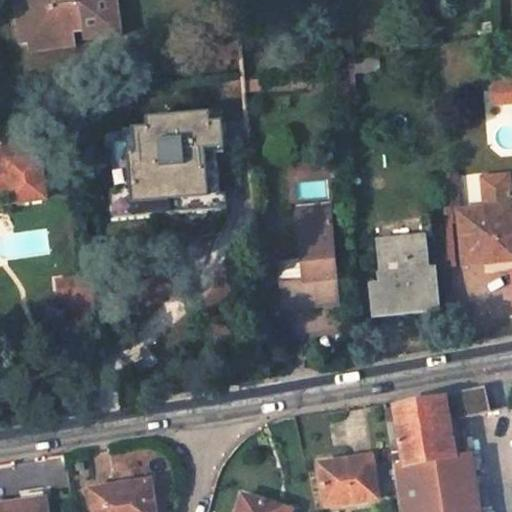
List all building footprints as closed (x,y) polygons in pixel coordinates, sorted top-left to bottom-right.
[(120,40),(114,0),(11,0),(15,22),(25,21),(30,50),(72,43),(72,38),(80,37),(82,46),(120,40)] [(15,22),(20,52),(30,50),(25,21),(15,22)] [(30,50),(31,59),(74,52),(72,43),(30,50)] [(511,82),(492,84),(493,104),(511,102),(511,82)] [(207,110),(207,114),(208,124),(220,123),(219,109),(207,110)] [(207,114),(145,118),(146,128),(131,129),(131,130),(122,131),(123,142),(112,143),(115,191),(116,204),(132,203),(132,207),(156,206),(156,200),(183,198),(184,203),(208,201),(204,149),(222,148),(220,123),(208,124),(207,114)] [(36,142),(5,146),(6,158),(7,166),(38,162),(36,142)] [(224,164),(222,148),(204,149),(208,201),(184,203),(183,198),(156,200),(156,206),(132,207),(132,203),(116,204),(115,191),(111,192),(113,217),(225,208),(224,194),(219,195),(217,164),(224,164)] [(6,158),(0,158),(0,194),(10,193),(11,200),(11,207),(44,202),(38,162),(7,166),(6,158)] [(511,260),(511,213),(509,175),(482,178),(483,209),(458,212),(464,266),(511,260)] [(337,307),(328,205),(296,209),(302,282),(281,284),(283,312),(337,307)] [(374,310),(437,305),(434,269),(429,270),(425,238),(376,242),(381,284),(372,285),(374,310)] [(91,276),(78,277),(80,294),(92,292),(91,276)] [(78,277),(54,280),(60,326),(96,322),(92,292),(80,294),(78,277)] [(477,511),(469,453),(466,453),(460,413),(488,408),(485,387),(439,396),(438,399),(384,408),(400,511),(477,511)] [(385,500),(378,459),(326,468),(332,509),(385,500)] [(154,511),(149,484),(93,493),(95,511),(154,511)] [(284,511),(285,508),(245,497),(240,511),(284,511)] [(0,511),(47,511),(46,502),(0,508),(0,511)]
